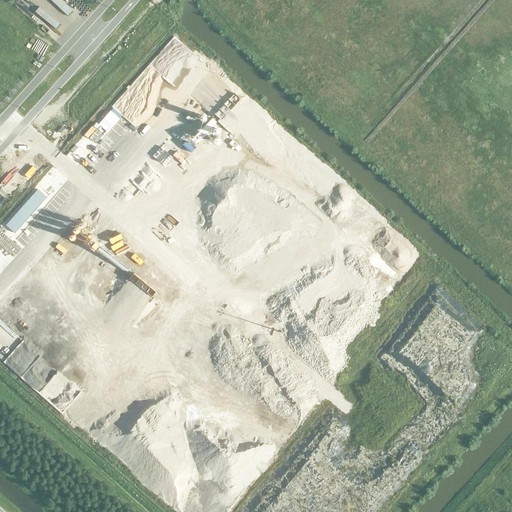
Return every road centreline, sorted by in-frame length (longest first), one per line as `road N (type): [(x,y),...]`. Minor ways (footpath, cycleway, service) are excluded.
road 1 (unknown): [(0,194),(33,156),(48,157),(344,409)]
road 2 (unclassified): [(0,150),(135,0)]
road 3 (unclassified): [(110,0),(0,123)]
